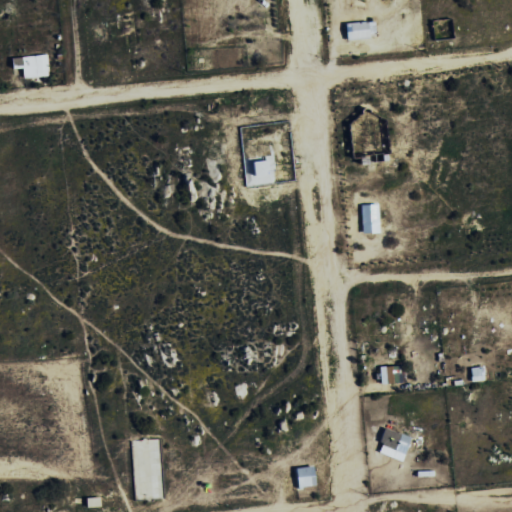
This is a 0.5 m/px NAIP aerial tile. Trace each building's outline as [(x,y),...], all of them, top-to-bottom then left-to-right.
[(343,41),(366,39),(365,22),(342,24),(343,41)] [(90,39),(101,38),(99,28),(89,29),(90,39)] [(9,67),(20,67),(21,78),(46,77),(45,56),(9,57),(9,67)] [(376,233),(375,204),(358,205),(359,234),(376,233)] [(403,383),(402,366),(378,367),(378,384),(403,383)] [(400,435),(382,428),(376,444),(395,451),(400,435)] [(292,468),(294,488),(312,486),(310,466),(292,468)] [(99,507),(99,498),(83,498),(84,508),(99,507)]
